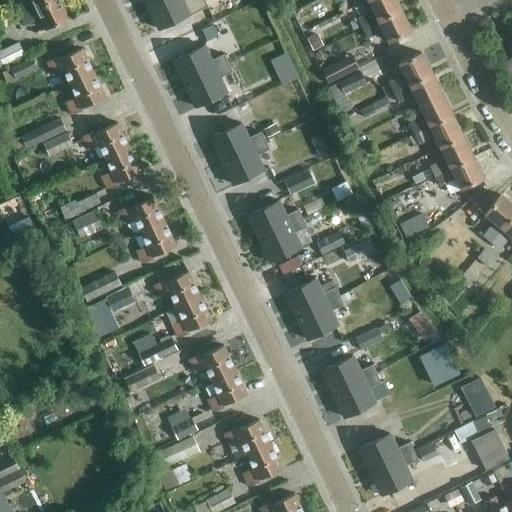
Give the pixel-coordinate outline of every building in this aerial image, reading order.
[(52,0),(31,0),(33,4),(29,5),(24,2),(14,7),(19,16),(52,0)] [(68,19),(58,0),(52,0),(19,16),(24,26),(33,21),(34,15),(37,13),(45,30),(68,19)] [(145,0),(150,10),(170,0),(145,0)] [(195,0),(194,1),(193,0),(170,0),(150,10),(161,33),(209,10),(204,0),(195,0)] [(395,0),(367,0),(376,16),(372,18),(366,14),(357,19),(362,29),(400,10),(395,0)] [(400,10),(362,29),(366,38),(376,34),(376,27),(380,25),(388,42),(410,31),(400,10)] [(212,24),(200,29),(206,42),(217,37),(212,24)] [(309,51),(320,45),(314,33),(303,39),(309,51)] [(17,42),(0,50),(0,66),(24,56),(17,42)] [(93,72),(82,48),(58,59),(57,57),(46,62),(52,75),(63,71),(69,84),(93,72)] [(176,63),(187,86),(228,66),(224,57),(212,63),(205,49),(176,63)] [(431,73),(421,52),(399,63),(407,80),(403,82),(398,78),(388,83),(393,92),(431,73)] [(506,73),(511,70),(511,54),(500,60),(506,73)] [(326,68),(332,81),(357,68),(351,55),(326,68)] [(1,72),(6,83),(37,69),(31,57),(8,68),(8,69),(1,72)] [(282,85),(298,77),(291,62),(274,70),(282,85)] [(233,75),(228,66),(187,86),(199,110),(228,96),(220,81),(233,75)] [(93,72),(69,84),(75,97),(65,102),(71,115),(82,110),(81,108),(105,96),(93,72)] [(337,83),(343,94),(365,83),(360,72),(337,83)] [(431,73),(393,92),(398,102),(407,97),(407,91),(411,89),(419,105),(441,94),(431,73)] [(441,94),(419,105),(427,122),(423,124),(418,120),(409,125),(413,134),(452,115),(441,94)] [(385,97),(358,109),(362,118),(389,105),(385,97)] [(452,115),(413,134),(418,144),(427,139),(428,133),(432,131),(440,147),(462,136),(452,115)] [(25,149),(65,131),(60,118),(9,141),(14,153),(24,148),(25,149)] [(129,147),(117,122),(93,134),(92,132),(82,137),(88,150),(98,145),(105,158),(129,147)] [(267,137),(279,131),(275,123),(262,130),(267,137)] [(248,141),(241,127),(212,140),(223,164),(265,144),(260,135),(248,141)] [(42,143),(48,156),(72,145),(65,131),(42,143)] [(462,136),(440,147),(448,163),(444,165),(438,161),(429,166),(434,176),(472,157),(462,136)] [(269,152),(265,144),(223,164),(235,188),(264,174),(256,159),(269,152)] [(320,159),(331,153),(327,144),(315,150),(320,159)] [(129,147),(105,158),(111,171),(100,176),(107,189),(117,184),(116,182),(140,171),(129,147)] [(472,157),(434,176),(438,185),(448,181),(448,174),(452,172),(460,189),(482,178),(472,157)] [(290,195),(313,184),(307,170),(283,181),(290,195)] [(414,185),(424,180),(420,173),(411,177),(414,185)] [(99,201),(95,192),(76,201),(75,198),(59,205),(60,208),(65,217),(99,201)] [(490,242),(511,216),(511,204),(499,195),(484,214),(498,225),(495,229),(489,228),(482,236),(490,242)] [(164,221),(153,197),(129,208),(128,206),(117,211),(123,224),(134,219),(140,232),(164,221)] [(389,229),(402,221),(390,202),(377,209),(389,229)] [(285,219),(278,204),(248,218),(260,241),(302,222),(298,213),(285,219)] [(71,220),(80,239),(105,227),(96,208),(71,220)] [(511,216),(490,242),(499,249),(506,241),(503,235),(506,232),(511,236),(511,216)] [(164,221),(140,232),(146,246),(136,251),(142,264),(153,258),(152,256),(175,245),(164,221)] [(306,230),(302,222),(260,241),(260,242),(271,266),(301,252),(294,237),(306,230)] [(316,239),(323,253),(346,242),(340,228),(316,239)] [(425,254),(418,261),(426,269),(433,263),(425,254)] [(470,256),(455,271),(468,283),(482,267),(470,256)] [(80,287),(86,301),(120,285),(113,271),(80,287)] [(199,295),(188,271),(164,282),(163,280),(152,285),(159,298),(169,293),(175,307),(199,295)] [(314,281),(285,295),(297,318),(338,298),(334,290),(322,296),(314,281)] [(127,288),(103,299),(109,311),(133,300),(127,288)] [(199,295),(175,307),(182,320),(171,325),(178,338),(188,333),(187,330),(211,319),(199,295)] [(338,298),(297,318),(308,342),(337,328),(330,313),(343,307),(338,298)] [(416,331),(428,322),(420,310),(407,318),(416,331)] [(370,345),(381,340),(376,328),(365,333),(370,345)] [(132,342),(144,367),(177,351),(170,337),(156,344),(151,334),(132,342)] [(111,338),(102,341),(105,348),(114,344),(111,338)] [(433,386),(459,374),(445,343),(418,355),(433,386)] [(235,369),(223,345),(200,357),(199,354),(188,359),(194,373),(204,368),(211,381),(235,369)] [(74,346),(56,354),(62,368),(80,360),(74,346)] [(352,357),(323,372),(334,395),(376,375),(372,366),(360,372),(352,357)] [(136,362),(129,365),(132,372),(139,368),(136,362)] [(122,379),(129,393),(159,379),(152,365),(122,379)] [(235,369),(211,381),(217,394),(207,399),(213,412),(224,407),(223,405),(246,393),(235,369)] [(376,375),(334,395),(345,419),(374,404),(367,389),(380,383),(376,375)] [(475,416),(494,406),(486,391),(467,401),(475,416)] [(165,418),(177,440),(197,430),(190,417),(189,418),(184,408),(165,418)] [(479,434),(490,428),(484,416),(473,422),(479,434)] [(270,443),(259,419),(235,431),(234,428),(223,434),(229,447),(240,442),(246,455),(270,443)] [(485,470),(509,458),(494,428),(470,440),(485,470)] [(165,431),(154,436),(159,447),(170,442),(165,431)] [(390,434),(360,448),(371,472),(414,451),(410,442),(397,449),(390,434)] [(154,454),(161,470),(199,452),(192,436),(154,454)] [(270,443),(246,455),(252,468),(242,473),(248,486),(259,481),(258,479),(282,468),(270,443)] [(418,460),(414,451),(371,472),(383,495),(413,482),(406,466),(418,460)] [(0,461),(0,477),(18,468),(12,456),(0,461)] [(0,478),(0,493),(24,481),(18,469),(0,478)] [(492,475),(482,480),(486,489),(496,483),(492,475)] [(458,487),(468,506),(480,500),(475,490),(482,486),(478,479),(471,482),(470,481),(458,487)] [(217,511),(234,503),(227,488),(204,500),(205,501),(194,507),(196,511),(217,511)] [(457,488),(442,495),(450,510),(464,503),(457,488)] [(302,511),(294,493),(270,505),(269,503),(259,508),(260,511),(302,511)] [(511,511),(511,509),(509,503),(499,508),(494,497),(484,501),(489,511),(511,511)] [(164,511),(159,501),(133,511),(164,511)]
